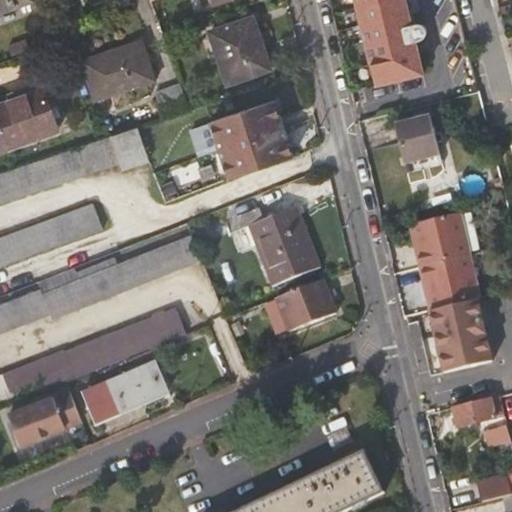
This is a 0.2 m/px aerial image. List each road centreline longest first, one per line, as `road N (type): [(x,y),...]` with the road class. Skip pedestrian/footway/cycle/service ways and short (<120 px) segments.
road 1 (residential): [(0,505),(386,334)]
road 2 (residential): [(386,334),(308,0)]
road 3 (unknown): [(86,187),(127,193),(161,232),(346,162)]
road 4 (residential): [(428,511),(386,334)]
